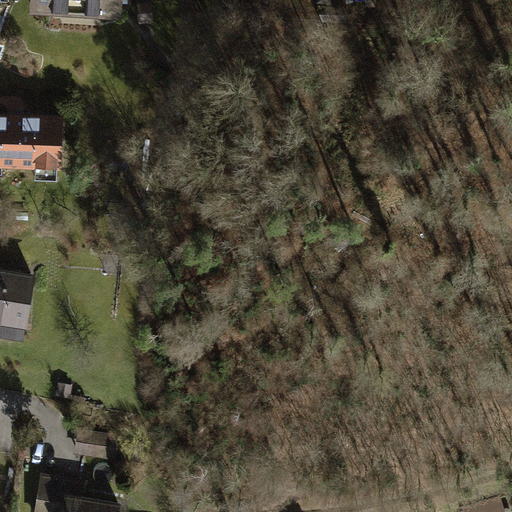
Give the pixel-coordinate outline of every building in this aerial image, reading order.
[(33,0),(33,8),(54,10),(54,4),(99,7),(99,12),(120,14),(121,0),(33,0)] [(151,4),(141,5),(142,20),(152,20),(151,4)] [(62,116),(0,113),(0,173),(3,173),(3,162),(60,164),(62,116)] [(0,316),(25,321),(32,275),(0,270),(0,316)] [(117,436),(88,431),(85,451),(114,456),(117,436)] [(143,444),(133,443),(131,457),(140,459),(143,444)] [(81,481),(44,475),(37,511),(116,511),(118,503),(78,497),(81,481)] [(510,511),(507,501),(468,511),(510,511)]
